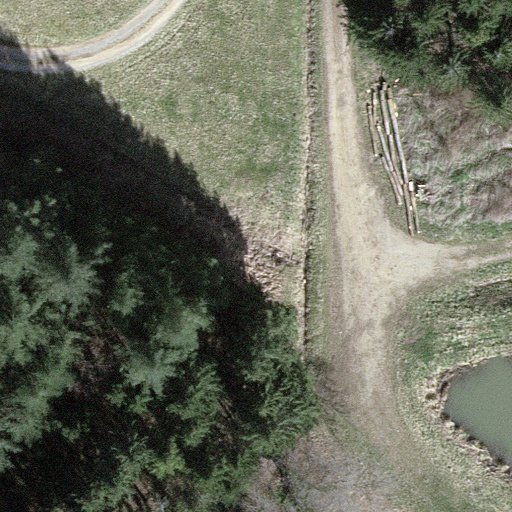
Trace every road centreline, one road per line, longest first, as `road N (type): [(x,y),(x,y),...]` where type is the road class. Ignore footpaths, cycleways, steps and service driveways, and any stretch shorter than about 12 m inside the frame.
road 1 (track): [(466,511),(393,450),(370,400),(339,159),(336,0)]
road 2 (track): [(511,250),(415,273),(0,117)]
road 3 (track): [(358,348),(303,414),(256,511)]
road 4 (track): [(165,0),(128,38),(79,59),(0,49)]
